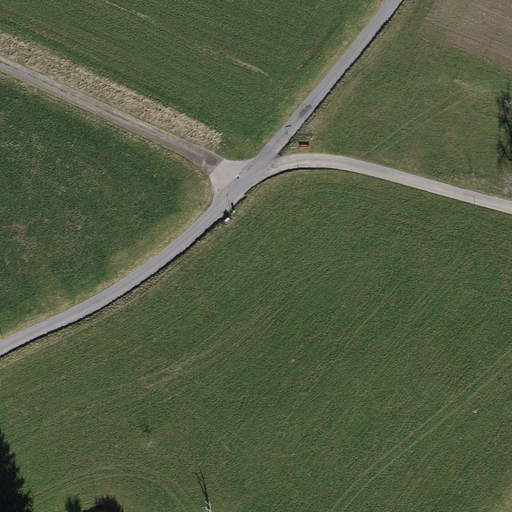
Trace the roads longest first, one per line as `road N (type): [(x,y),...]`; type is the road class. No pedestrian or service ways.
road 1 (unclassified): [(0,353),(144,279),(247,184)]
road 2 (track): [(247,184),(0,68)]
road 3 (unclassified): [(247,184),(316,163),(511,208)]
road 4 (unclassified): [(247,184),(379,0)]
